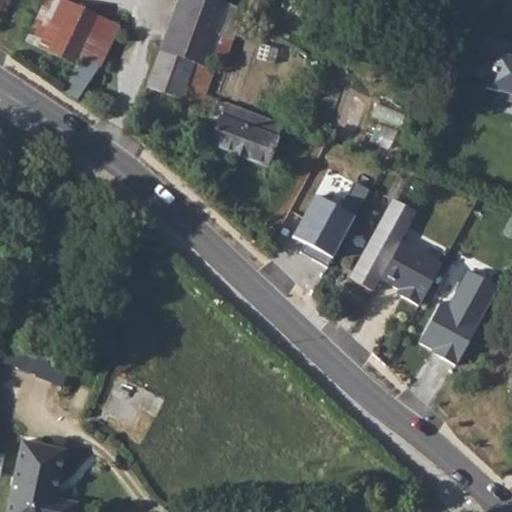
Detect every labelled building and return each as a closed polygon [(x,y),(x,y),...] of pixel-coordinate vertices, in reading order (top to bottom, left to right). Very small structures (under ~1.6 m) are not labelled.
[(82,44),(101,57),(119,27),(60,0),(46,0),(27,42),(71,63),(76,54),(82,44)] [(205,69),(206,65),(209,57),(224,63),(243,9),(218,0),(179,0),(160,52),(205,69)] [(500,46),(473,38),(465,60),(479,65),(473,85),(511,96),(511,58),(497,54),(500,46)] [(62,90),(77,100),(101,57),(82,44),(76,54),(82,56),(62,90)] [(160,52),(146,87),(192,104),(189,111),(205,117),(211,98),(204,95),(214,68),(206,65),(205,69),(160,52)] [(266,166),(282,124),(226,103),(210,145),(266,166)] [(316,192),(292,233),(333,257),(357,217),(316,192)] [(443,265),(402,241),(419,212),(395,198),(349,277),(375,292),(380,284),(419,306),(443,265)] [(449,304),(440,300),(416,343),(457,366),(501,288),(468,270),(449,304)] [(63,382),(71,362),(13,341),(5,361),(63,382)] [(54,500),(65,451),(22,441),(6,511),(74,511),(76,504),(54,500)]
